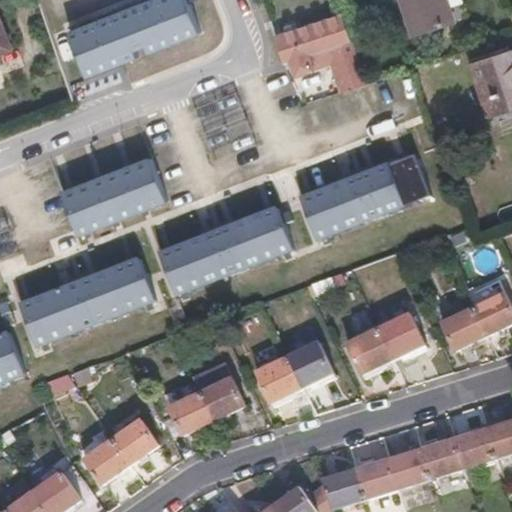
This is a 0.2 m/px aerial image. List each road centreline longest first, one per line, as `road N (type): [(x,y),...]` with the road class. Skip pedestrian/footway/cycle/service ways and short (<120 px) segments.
road 1 (residential): [(511,378),(196,473),(141,511)]
road 2 (residential): [(235,0),(249,36),(237,62),(0,151)]
